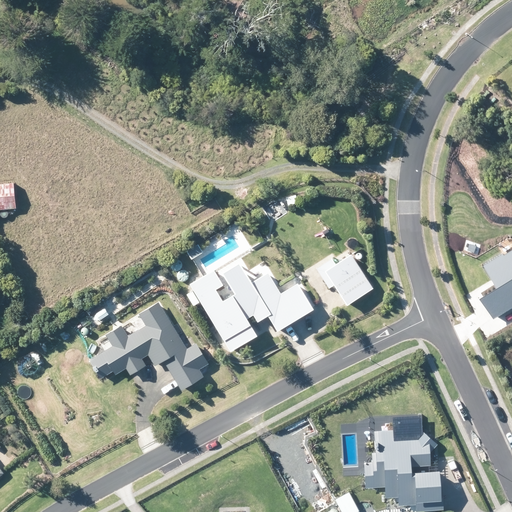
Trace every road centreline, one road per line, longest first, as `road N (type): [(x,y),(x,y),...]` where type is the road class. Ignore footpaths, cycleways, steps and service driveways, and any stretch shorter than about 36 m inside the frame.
road 1 (residential): [(63,511),(441,314)]
road 2 (residential): [(511,12),(448,68),(412,147),(414,226),(441,314)]
road 3 (residential): [(441,314),(511,479)]
